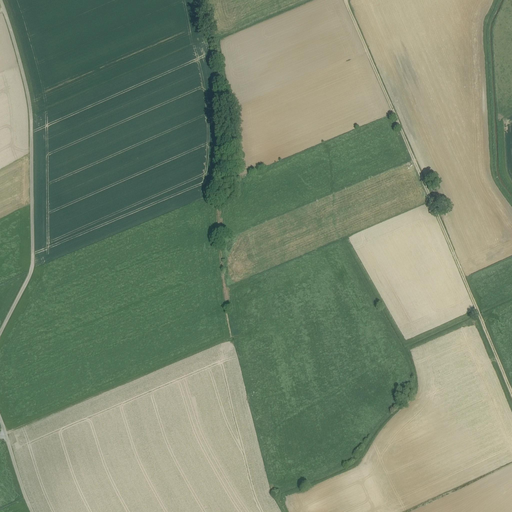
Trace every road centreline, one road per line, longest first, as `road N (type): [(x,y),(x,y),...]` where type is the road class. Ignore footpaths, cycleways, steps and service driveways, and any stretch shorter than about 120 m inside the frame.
road 1 (track): [(511,395),(346,0)]
road 2 (unclassified): [(0,333),(32,264),(31,119),(0,0)]
